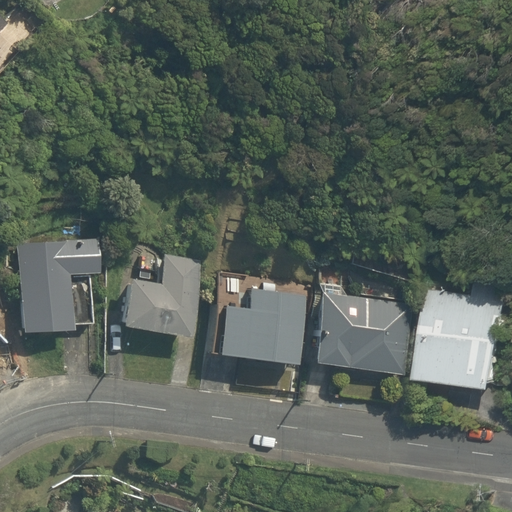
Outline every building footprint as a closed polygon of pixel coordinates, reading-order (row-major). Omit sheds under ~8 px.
[(0,21),(0,84),(32,52),(0,21)] [(100,168),(74,174),(78,193),(104,188),(100,168)] [(69,271),(93,269),(90,233),(10,240),(19,341),(75,336),(69,271)] [(156,292),(124,291),(123,342),(192,344),(194,261),(157,260),(156,292)] [(511,302),(511,287),(437,285),(434,389),(509,392),(511,302)] [(247,315),(214,312),(210,366),(297,372),(302,296),(248,292),(247,315)] [(411,301),(318,295),(313,372),(407,377),(411,301)] [(115,511),(71,503),(69,511),(115,511)]
